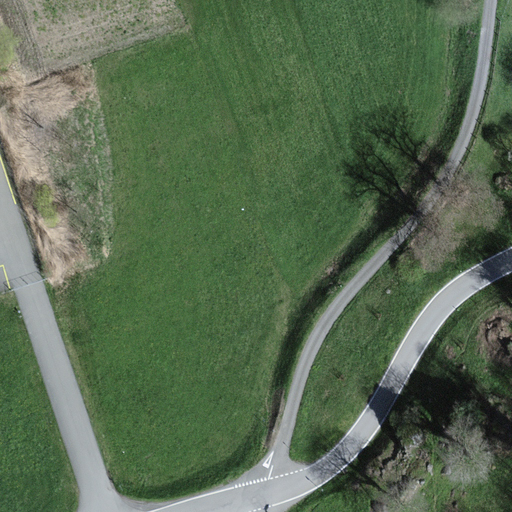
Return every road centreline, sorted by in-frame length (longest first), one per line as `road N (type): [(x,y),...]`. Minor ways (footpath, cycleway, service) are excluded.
road 1 (unclassified): [(269,493),(271,464),(314,343),(340,301),(431,199),(464,139),(491,0)]
road 2 (unclassified): [(269,493),(345,453),(448,299),(511,261)]
road 3 (unclassified): [(0,203),(100,511)]
